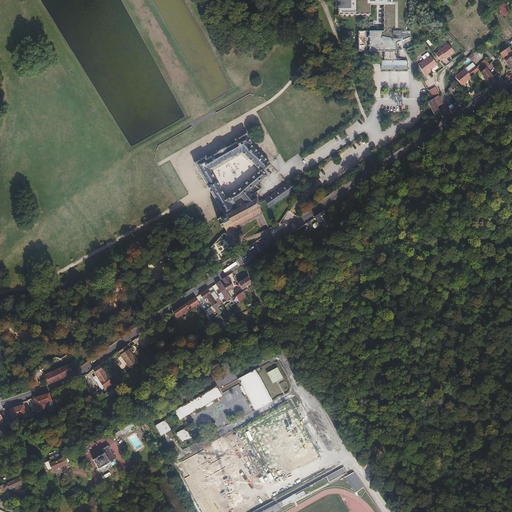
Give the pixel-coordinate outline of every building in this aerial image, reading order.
[(339,0),(339,15),(372,15),(372,6),(385,6),(385,32),(382,32),(382,33),(371,33),(370,35),(369,35),(369,38),(370,38),(370,45),(369,45),(369,47),(370,47),(370,51),(382,51),(382,52),(385,52),(385,61),(382,61),(382,68),(382,70),(408,70),(408,61),(397,61),(397,43),(411,38),(411,32),(407,32),(407,0),(339,0)] [(447,58),(454,51),(448,44),(435,54),(441,61),(446,57),(447,58)] [(511,53),(509,49),(501,53),(511,70),(511,53)] [(438,65),(430,56),(425,60),(420,64),(428,72),(432,69),(431,68),(433,67),(434,68),(438,65)] [(488,66),(484,61),(479,66),(483,71),(486,68),(488,66)] [(461,86),(471,78),(470,77),(478,70),(472,63),(454,78),(461,86)] [(501,78),(499,76),(500,73),(496,69),(495,70),(497,73),(493,76),(488,70),(486,68),(483,71),(480,73),(492,88),(499,84),(501,78)] [(442,103),(438,95),(433,99),(437,106),(442,103)] [(467,107),(461,98),(459,100),(456,97),(455,98),(456,100),(462,110),(467,107)] [(433,99),(432,98),(428,100),(433,111),(438,108),(437,106),(433,99)] [(462,110),(456,100),(451,103),(453,107),(450,109),(452,114),(456,111),(457,113),(462,110)] [(217,151),(217,153),(208,158),(206,156),(196,162),(225,215),(238,208),(236,204),(245,200),(243,196),(250,192),(252,195),(262,188),(260,185),(272,176),(269,172),(270,170),(268,168),(271,164),(252,145),(253,144),(247,134),(236,139),(237,142),(228,147),(227,146),(217,151)] [(271,209),(295,191),(290,184),(266,201),(271,209)] [(268,224),(259,208),(261,206),(257,198),(254,200),(252,195),(250,192),(243,196),(245,200),(247,204),(238,208),(225,215),(222,216),(221,214),(219,215),(219,216),(218,217),(220,220),(221,220),(223,222),(221,223),(223,227),(225,226),(227,230),(231,236),(234,234),(237,233),(234,227),(258,216),(263,226),(268,224)] [(335,227),(324,211),(324,210),(315,216),(323,229),(322,231),(324,234),(335,227)] [(233,288),(228,281),(230,280),(226,276),(222,279),(225,283),(222,285),(227,292),(233,288)] [(250,283),(247,278),(238,284),(240,287),(241,289),(250,283)] [(227,292),(222,285),(219,281),(215,284),(218,288),(220,292),(217,294),(220,297),(222,295),(224,294),(228,300),(232,298),(229,295),(227,292)] [(213,291),(211,287),(208,289),(215,300),(218,297),(213,291)] [(232,300),(241,293),(243,292),(241,289),(240,287),(229,295),(232,298),(232,300)] [(215,300),(208,289),(200,294),(203,300),(204,299),(207,297),(209,299),(213,305),(217,303),(215,300)] [(199,303),(195,297),(174,311),(178,317),(196,305),(197,307),(200,305),(199,303)] [(126,346),(118,352),(129,367),(137,362),(126,346)] [(56,362),(59,361),(59,360),(61,359),(59,356),(56,356),(52,358),(45,362),(48,367),(53,364),(56,362)] [(59,379),(67,375),(74,370),(71,365),(70,366),(68,364),(62,367),(60,369),(45,375),(48,383),(59,379)] [(111,384),(99,364),(93,369),(96,375),(95,375),(99,382),(100,381),(105,389),(111,384)] [(239,378),(256,410),(273,401),(257,368),(239,378)] [(282,376),(278,368),(268,373),(272,381),(282,376)] [(90,386),(84,376),(80,378),(87,389),(89,387),(90,388),(91,388),(93,391),(96,388),(93,384),(90,386)] [(218,385),(174,408),(179,419),(223,395),(218,385)] [(50,406),(48,402),(53,401),(49,392),(34,397),(39,410),(50,406)] [(23,404),(11,409),(14,417),(27,413),(23,404)] [(166,419),(155,425),(161,435),(172,429),(166,419)] [(151,428),(147,421),(134,422),(132,423),(135,428),(140,424),(147,426),(149,430),(151,428)] [(122,436),(135,428),(132,423),(119,431),(121,434),(122,436)] [(187,427),(176,432),(182,442),(192,437),(187,427)] [(105,452),(93,459),(99,468),(110,461),(110,460),(115,457),(107,445),(102,448),(105,452)] [(50,459),(44,462),(47,469),(51,470),(70,461),(66,452),(60,455),(59,453),(50,457),(50,459)] [(339,475),(345,472),(342,468),(326,476),(328,481),(329,481),(330,482),(340,476),(339,475)] [(363,487),(353,472),(347,476),(346,476),(357,492),(363,487)] [(357,492),(346,476),(344,478),(355,493),(357,492)] [(9,489),(15,486),(16,488),(20,485),(19,483),(20,483),(17,478),(4,485),(0,487),(3,491),(7,489),(7,488),(8,487),(9,489)] [(292,499),(290,496),(281,500),(283,504),(289,501),(292,499)] [(268,511),(278,507),(276,503),(260,511),(268,511)]
